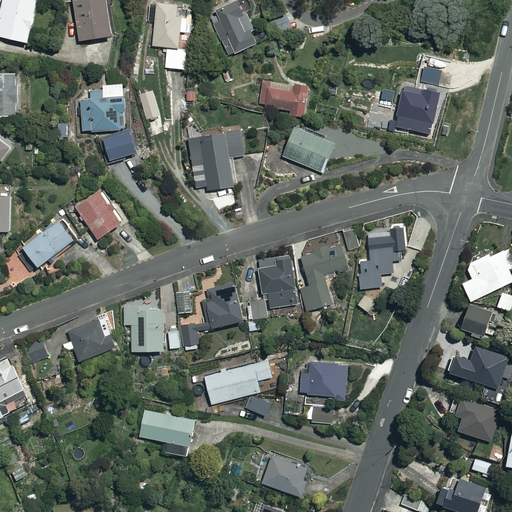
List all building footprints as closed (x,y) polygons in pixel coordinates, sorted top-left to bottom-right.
[(42,2),(42,0),(2,0),(0,10),(5,11),(0,30),(0,36),(35,45),(45,3),(42,2)] [(121,38),(115,0),(78,0),(84,43),(121,38)] [(264,44),(246,2),(220,13),(224,22),(217,25),(231,58),(264,44)] [(186,50),(192,9),(161,5),(155,47),(170,49),(167,68),(190,71),(193,51),(186,50)] [(290,17),(272,22),(276,37),(294,33),(290,17)] [(444,70),(426,67),(423,82),(441,85),(444,70)] [(0,118),(25,118),(25,77),(0,76),(0,118)] [(314,90),(266,79),(260,104),(293,112),(292,115),(307,119),(314,90)] [(131,116),(131,86),(106,86),(107,91),(94,91),(95,100),(83,101),(84,132),(126,131),(126,116),(131,116)] [(443,94),(405,88),(399,128),(437,134),(443,94)] [(339,145),(300,128),(287,157),(326,174),(339,145)] [(247,157),(245,130),(207,144),(195,145),(199,188),(211,187),(211,191),(240,188),(238,158),(247,157)] [(144,154),(137,131),(109,139),(116,162),(144,154)] [(20,150),(0,136),(0,157),(0,158),(9,164),(20,150)] [(44,141),(30,140),(30,152),(43,153),(44,141)] [(130,224),(108,191),(82,209),(104,242),(130,224)] [(0,239),(5,240),(5,234),(17,234),(18,199),(5,198),(5,204),(0,204),(0,239)] [(84,242),(67,220),(30,248),(47,270),(84,242)] [(389,234),(371,235),(373,261),(366,261),(367,273),(363,273),(364,289),(386,287),(385,274),(393,274),(392,262),(412,260),(409,229),(389,231),(389,234)] [(362,248),(359,230),(346,233),(349,250),(362,248)] [(355,268),(347,245),(305,258),(314,287),(304,290),(311,314),(338,306),(329,276),(355,268)] [(511,266),(511,262),(506,247),(464,264),(470,277),(459,281),(467,299),(511,281),(511,277),(508,268),(511,266)] [(301,304),(295,261),(280,263),(281,269),(263,271),(267,296),(273,295),(275,307),(301,304)] [(183,331),(173,332),(174,347),(204,345),(203,331),(250,323),(246,304),(243,305),(240,286),(214,291),(215,299),(205,301),(209,324),(203,325),(183,326),(183,331)] [(511,308),(511,295),(501,292),(496,306),(511,312),(511,308)] [(182,314),(198,313),(197,294),(181,295),(182,314)] [(380,304),(369,295),(361,305),(373,314),(380,304)] [(256,320),(256,321),(271,319),(269,300),(253,302),(254,306),(249,306),(251,320),(256,320)] [(489,309),(466,302),(458,326),(481,334),(489,309)] [(153,312),(153,306),(126,307),(127,325),(136,325),(137,353),(170,352),(168,311),(153,312)] [(123,351),(112,319),(73,332),(77,342),(67,345),(70,353),(82,349),(87,364),(123,351)] [(52,356),(46,340),(26,347),(32,363),(52,356)] [(511,370),(511,358),(474,345),(469,358),(453,352),(447,370),(497,388),(501,376),(509,379),(511,370)] [(0,421),(1,423),(18,414),(12,402),(31,391),(13,358),(0,364),(0,421)] [(216,406),(253,400),(253,396),(265,394),(263,381),(276,378),(273,360),(256,363),(256,366),(210,373),(216,406)] [(311,372),(303,371),(301,392),(310,393),(308,405),(327,407),(328,402),(339,404),(339,401),(351,402),(354,367),(312,362),(311,372)] [(500,412),(459,397),(453,413),(460,415),(455,428),(490,441),(500,412)] [(275,403),(253,400),(249,409),(270,417),(275,403)] [(203,421),(148,410),(143,437),(173,443),(171,453),(195,458),(203,421)] [(478,439),(473,453),(499,462),(504,448),(478,439)] [(312,467),(275,455),(266,484),(307,496),(312,482),(308,481),(312,467)] [(497,466),(474,457),(471,468),(494,476),(497,466)] [(484,511),(492,491),(458,478),(454,489),(438,484),(432,500),(463,511),(484,511)] [(292,511),(269,504),(270,501),(260,497),(254,511),(292,511)]
